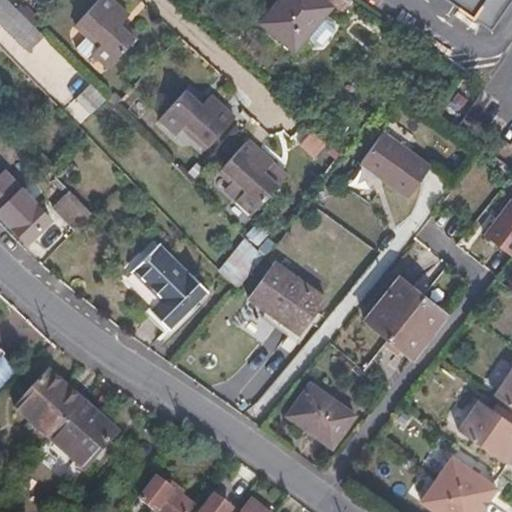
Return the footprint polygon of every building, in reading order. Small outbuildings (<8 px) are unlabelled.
[(44,35),(8,0),(0,0),(0,22),(29,51),(44,35)] [(132,39),(116,25),(126,14),(110,0),(96,0),(74,25),(85,37),(90,31),(101,41),(90,52),(105,67),(132,39)] [(279,0),(262,21),(294,48),(302,38),(325,12),(330,7),(322,0),(279,0)] [(322,0),(330,7),(340,15),(351,0),(322,0)] [(416,0),(457,29),(477,0),(416,0)] [(335,21),(325,12),(302,38),(312,47),(322,47),(336,30),(335,21)] [(90,31),(85,37),(74,48),(84,57),(90,52),(101,41),(90,31)] [(91,112),(106,97),(91,82),(76,97),(91,112)] [(191,92),(163,118),(177,132),(187,124),(196,134),(191,138),(204,152),(235,122),(214,98),(204,106),(191,92)] [(430,166),(382,132),(360,164),(408,197),(430,166)] [(252,143),(221,171),(231,181),(225,187),(250,215),(288,181),(252,143)] [(61,222),(71,234),(93,212),(70,189),(61,198),(73,209),(61,222)] [(11,199),(0,208),(0,211),(28,240),(50,219),(31,199),(20,208),(11,199)] [(511,256),(511,203),(487,236),(511,256)] [(223,267),(241,284),(264,256),(246,239),(223,267)] [(165,241),(138,267),(165,294),(155,305),(173,323),(210,286),(165,241)] [(278,262),(252,296),(301,331),(326,297),(278,262)] [(366,319),(390,338),(423,295),(399,276),(366,319)] [(390,338),(415,357),(447,315),(423,295),(390,338)] [(511,367),(494,394),(511,407),(511,367)] [(50,440),(83,403),(49,373),(15,410),(50,440)] [(311,382),(290,414),(333,445),(355,413),(311,382)] [(511,420),(479,396),(457,426),(507,462),(511,455),(511,420)] [(117,433),(83,403),(50,440),(85,470),(117,433)] [(449,458),(436,478),(480,508),(493,489),(449,458)] [(476,511),(480,508),(436,478),(419,501),(434,511),(476,511)] [(155,511),(191,511),(195,507),(160,479),(141,501),(155,511)] [(229,511),(230,511),(213,498),(202,511),(229,511)] [(264,511),(250,501),(241,511),(264,511)]
